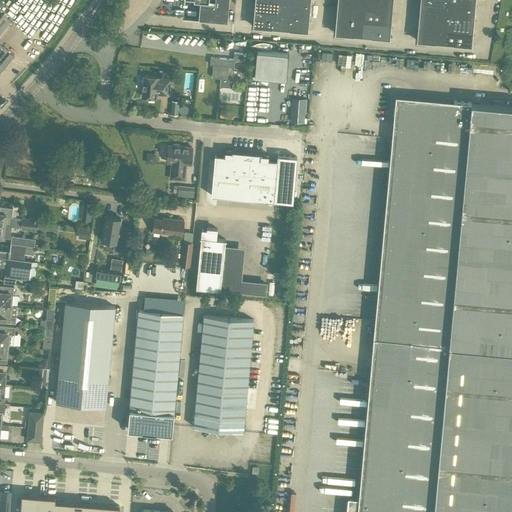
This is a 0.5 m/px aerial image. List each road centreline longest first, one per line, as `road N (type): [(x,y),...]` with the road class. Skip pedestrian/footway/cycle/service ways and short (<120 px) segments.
road 1 (unclassified): [(210,511),(207,482),(0,454)]
road 2 (unclassified): [(303,136),(100,117)]
road 3 (unknown): [(113,470),(125,302)]
